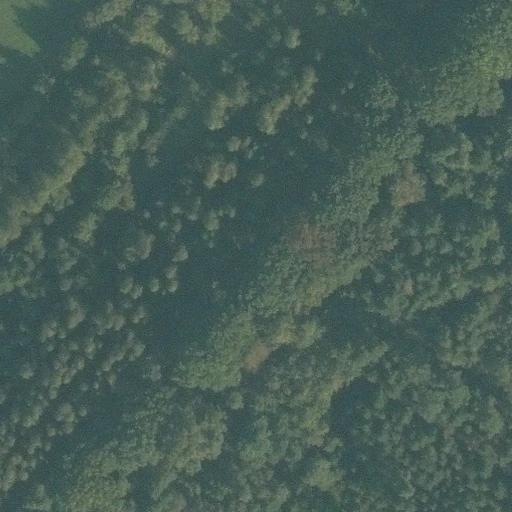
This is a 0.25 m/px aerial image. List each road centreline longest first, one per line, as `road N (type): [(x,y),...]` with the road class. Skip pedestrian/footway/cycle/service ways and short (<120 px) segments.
road 1 (track): [(511,3),(63,511)]
road 2 (unknown): [(90,511),(511,34)]
